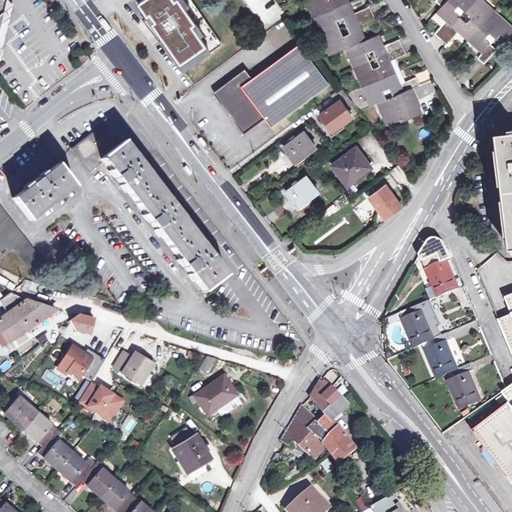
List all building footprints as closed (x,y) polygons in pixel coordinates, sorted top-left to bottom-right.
[(0,0),(0,22),(8,17),(3,11),(11,5),(9,3),(6,0),(0,0)] [(146,15),(146,16),(149,14),(155,21),(148,26),(159,40),(162,39),(184,70),(221,44),(191,0),(141,0),(138,3),(146,15)] [(415,77),(405,81),(399,84),(394,72),(389,60),(395,58),(405,53),(399,39),(383,46),(377,34),(364,40),(359,28),(375,21),(369,6),(353,14),(346,0),(305,0),(330,55),(345,48),(370,105),(377,102),(387,124),(400,118),(401,120),(420,112),(409,88),(418,84),(415,77)] [(496,49),(483,38),(489,33),(495,39),(500,34),(505,38),(511,30),(511,28),(479,0),(436,0),(435,1),(441,6),(436,11),(446,20),(434,33),(446,43),(458,30),(482,52),(477,58),(483,63),(496,49)] [(0,47),(1,48),(13,4),(9,3),(11,5),(3,11),(8,17),(0,22),(0,47)] [(146,16),(146,15),(142,18),(148,26),(155,21),(149,14),(146,16)] [(245,70),(215,92),(244,132),(264,118),(271,127),(329,84),(298,44),(252,79),(245,70)] [(394,72),(400,69),(395,58),(389,60),(394,72)] [(405,81),(400,69),(394,72),(399,84),(405,81)] [(347,94),(346,93),(341,87),(332,94),(337,101),(320,114),(332,131),(351,116),(344,106),(350,102),(345,95),(347,94)] [(142,214),(150,225),(158,236),(161,234),(178,257),(176,259),(192,280),(194,278),(203,291),(224,275),(214,262),(217,260),(202,242),(200,244),(180,218),(182,216),(168,197),(165,199),(146,173),(148,171),(133,153),(131,155),(122,142),(122,141),(108,122),(72,149),(89,171),(103,160),(109,168),(107,170),(124,192),(126,190),(144,213),(142,214)] [(295,162),(307,153),(315,147),(303,131),(283,147),(295,162)] [(201,137),(198,139),(206,149),(210,146),(203,135),(201,137)] [(332,165),(344,182),(352,176),(355,179),(371,167),(352,142),(340,151),(344,156),(332,165)] [(310,157),(307,153),(295,162),(298,166),(310,157)] [(25,188),(13,198),(28,218),(41,208),(43,210),(62,196),(60,194),(73,184),(57,163),(46,172),(44,169),(23,186),(25,188)] [(186,166),(182,169),(191,181),(193,179),(195,177),(186,166)] [(352,176),(344,182),(347,185),(355,179),(352,176)] [(286,191),(297,206),(317,192),(306,177),(286,191)] [(385,219),(389,215),(401,207),(385,185),(368,197),(385,219)] [(48,268),(0,205),(0,251),(6,247),(9,251),(13,248),(35,278),(48,268)] [(443,260),(447,258),(444,251),(430,257),(433,264),(422,269),(433,296),(454,287),(443,260)] [(56,310),(54,308),(26,299),(10,292),(0,299),(0,301),(8,313),(0,318),(0,329),(9,342),(56,310)] [(511,295),(504,299),(506,304),(509,312),(510,314),(497,320),(511,355),(511,384),(501,392),(508,401),(471,431),(511,484),(511,295)] [(472,370),(469,362),(457,368),(445,342),(449,340),(446,332),(433,338),(421,311),(425,309),(422,301),(408,308),(411,315),(400,320),(412,347),(432,338),(435,346),(424,351),(436,377),(455,369),(459,376),(447,381),(460,409),(480,399),(468,372),(472,370)] [(90,334),(93,319),(78,315),(69,322),(74,330),(90,334)] [(78,384),(94,358),(71,344),(55,370),(78,384)] [(130,361),(121,355),(113,367),(137,383),(145,370),(147,372),(152,363),(135,352),(132,357),(130,361)] [(123,352),(121,355),(130,361),(132,357),(123,352)] [(215,358),(207,355),(198,368),(205,372),(215,358)] [(476,359),(469,362),(472,370),(480,366),(476,359)] [(194,396),(207,414),(236,394),(224,376),(194,396)] [(110,425),(124,401),(90,381),(76,405),(110,425)] [(328,393),(319,383),(315,389),(311,397),(325,413),(315,422),(301,407),(292,424),(281,441),(287,445),(290,444),(292,441),(296,444),(296,445),(313,458),(323,447),(341,469),(342,468),(352,478),(359,471),(349,462),(359,453),(337,428),(332,423),(348,406),(331,390),(328,393)] [(4,413),(23,430),(38,413),(19,396),(4,413)] [(57,430),(38,413),(23,430),(42,447),(53,435),(57,430)] [(130,433),(137,422),(130,418),(123,430),(130,433)] [(172,449),(186,471),(209,457),(196,435),(191,438),(186,429),(172,438),(177,446),(172,449)] [(72,452),(53,435),(42,447),(38,453),(57,469),(72,452)] [(133,440),(128,446),(137,452),(141,445),(133,440)] [(84,463),(72,452),(57,469),(76,485),(80,480),(95,463),(93,461),(87,466),(84,463)] [(89,457),(84,463),(87,466),(93,461),(89,457)] [(80,480),(100,497),(115,480),(95,463),(80,480)] [(120,511),(134,497),(115,480),(100,497),(117,511),(120,511)] [(323,511),(330,506),(313,488),(289,511),(323,511)] [(406,511),(393,494),(371,506),(374,511),(406,511)] [(151,511),(134,497),(120,511),(151,511)] [(361,497),(355,501),(361,511),(362,511),(369,508),(361,497)] [(0,511),(14,511),(0,499),(0,511)]
